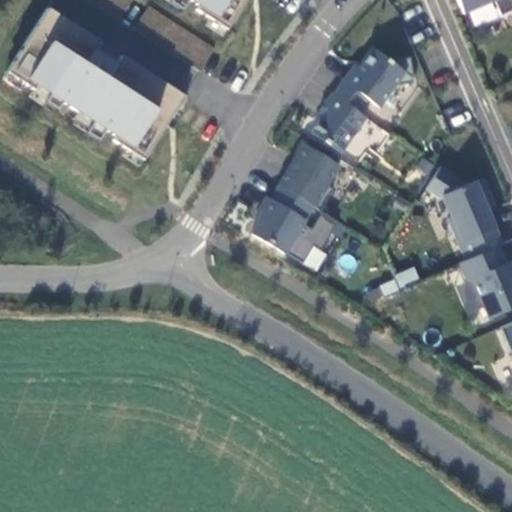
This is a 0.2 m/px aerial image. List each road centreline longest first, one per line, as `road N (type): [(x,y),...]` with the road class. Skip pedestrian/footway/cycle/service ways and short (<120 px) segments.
road 1 (unclassified): [(153,264),(511,493)]
road 2 (residential): [(153,264),(348,0)]
road 3 (residential): [(511,174),(436,0)]
road 4 (unclassified): [(0,161),(153,264)]
road 5 (unclassified): [(0,278),(123,276),(153,264)]
